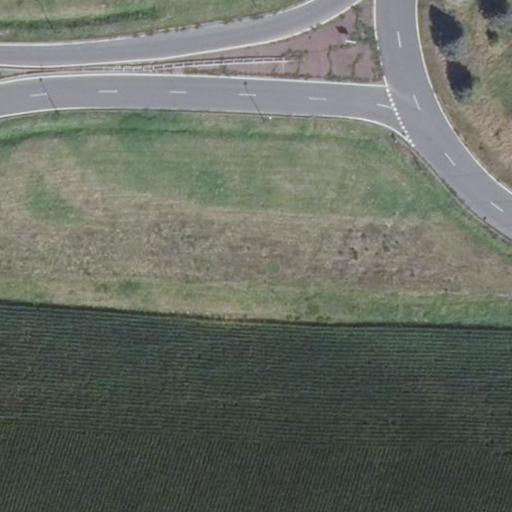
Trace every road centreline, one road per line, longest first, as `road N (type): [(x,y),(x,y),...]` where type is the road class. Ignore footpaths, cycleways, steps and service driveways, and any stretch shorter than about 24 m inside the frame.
road 1 (primary): [(0,101),(106,92),(251,95),(421,115)]
road 2 (primary): [(334,0),(262,30),(145,49),(0,54)]
road 3 (primary): [(421,115),(464,179),(511,216)]
